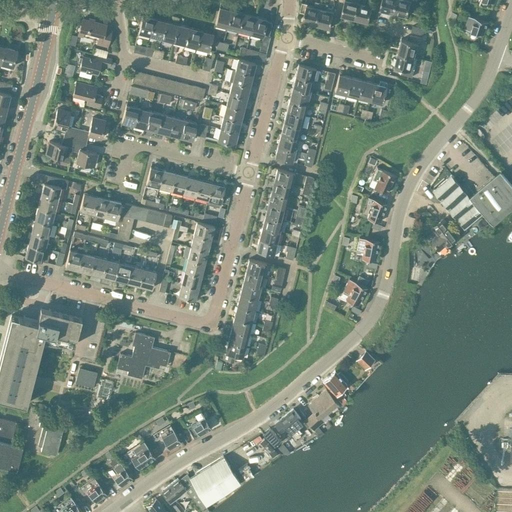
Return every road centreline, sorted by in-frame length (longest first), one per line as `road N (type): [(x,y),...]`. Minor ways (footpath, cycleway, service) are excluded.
road 1 (residential): [(111,511),(259,417),(364,329),(385,293),(406,192),(490,76)]
road 2 (residential): [(0,272),(210,326),(249,172)]
road 3 (tertiary): [(0,227),(52,5)]
road 4 (residential): [(249,172),(130,142),(119,184)]
road 5 (residential): [(249,172),(284,36)]
